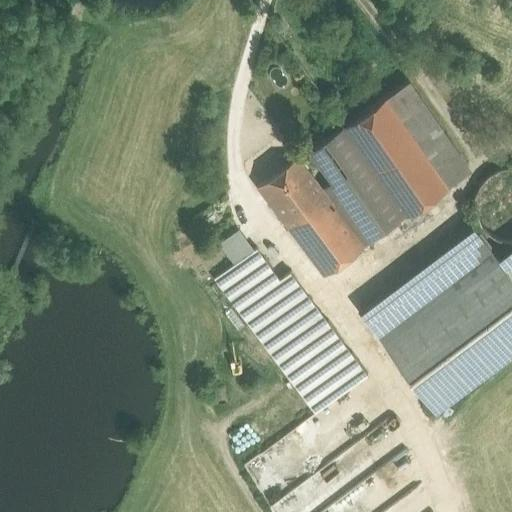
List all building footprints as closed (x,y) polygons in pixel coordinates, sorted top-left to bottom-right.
[(468,169),(407,80),(386,94),(447,183),(468,169)] [(447,183),(386,94),(344,123),(405,212),(406,212),(447,183)] [(405,212),(344,123),(302,152),(325,183),(321,186),(281,216),(280,216),(322,272),(405,212)] [(297,153),(257,184),(281,216),(321,186),(297,153)] [(476,196),(475,205),(477,214),(477,217),(481,224),(487,230),(494,235),(503,239),(511,239),(511,167),(510,168),(501,169),(492,173),(485,179),(479,187),(476,196)] [(225,181),(193,190),(203,238),(235,233),(225,181)] [(511,239),(503,239),(494,235),(487,230),(481,224),(477,217),(470,222),(511,277),(511,239)] [(511,277),(470,222),(358,306),(435,409),(511,351),(511,277)] [(256,245),(221,270),(230,283),(265,257),(256,245)] [(265,257),(230,283),(244,303),(279,277),(265,257)] [(363,375),(286,272),(279,277),(244,303),(320,406),(363,375)] [(0,308),(1,309),(9,294),(0,289),(0,308)] [(320,406),(244,462),(274,511),(407,511),(363,375),(320,406)]
